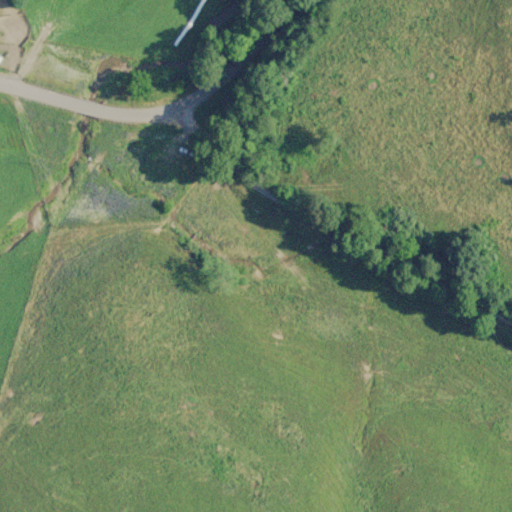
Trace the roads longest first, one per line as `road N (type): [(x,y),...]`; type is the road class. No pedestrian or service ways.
road 1 (residential): [(511,311),(269,190)]
road 2 (tertiary): [(185,104),(320,0)]
road 3 (residential): [(269,190),(185,104)]
